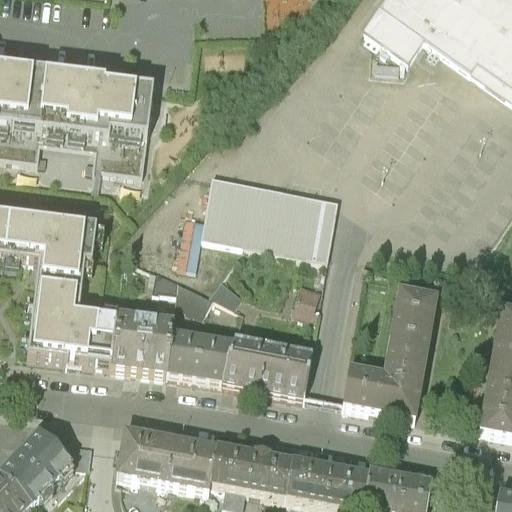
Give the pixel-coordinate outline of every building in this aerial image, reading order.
[(511,9),(498,0),(390,0),(376,21),(467,83),(474,74),(511,100),(511,9)] [(511,0),(498,0),(511,9),(511,0)] [(0,132),(147,148),(154,93),(64,82),(0,74),(0,132)] [(338,215),(212,193),(202,252),(327,274),(338,215)] [(0,259),(20,262),(34,263),(27,360),(54,364),(103,371),(111,325),(74,320),(84,230),(0,220),(0,259)] [(243,308),(221,291),(209,307),(179,292),(175,315),(203,329),(213,310),(234,319),(243,308)] [(320,301),(301,294),(290,325),(315,333),(318,323),(313,321),(320,301)] [(438,306),(400,300),(385,385),(351,379),(344,417),(380,423),(417,429),(432,341),(438,306)] [(511,319),(503,318),(497,349),(486,411),(481,441),(511,447),(511,319)] [(111,381),(167,388),(172,345),(172,334),(118,327),(111,381)] [(167,388),(222,396),(235,354),(172,345),(167,388)] [(302,410),(312,368),(235,354),(222,396),(302,410)] [(54,435),(40,449),(70,477),(90,481),(92,457),(74,455),(54,435)] [(208,503),(209,497),(216,458),(125,442),(116,486),(208,503)] [(36,445),(0,482),(0,490),(22,511),(37,511),(70,477),(40,449),(36,445)] [(253,505),(286,511),(293,472),(259,466),(216,458),(209,497),(253,505)] [(365,511),(370,486),(293,472),(286,511),(294,511),(365,511)] [(371,482),(370,486),(365,511),(429,511),(433,493),(371,482)] [(22,511),(0,490),(0,511),(22,511)]
